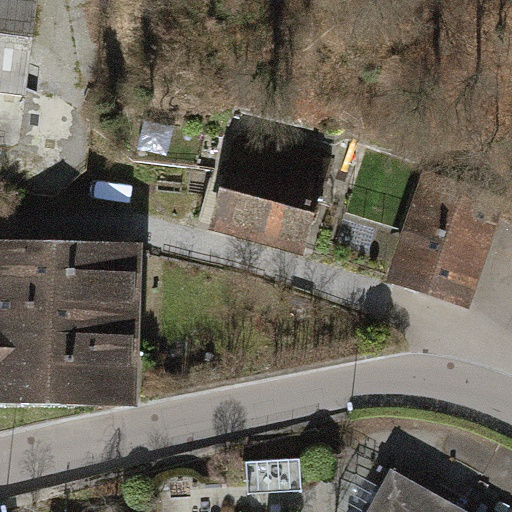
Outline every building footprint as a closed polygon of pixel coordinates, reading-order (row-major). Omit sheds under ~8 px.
[(0,0),(0,98),(25,101),(36,0),(0,0)] [(238,134),(207,235),(305,264),(335,163),(238,134)] [(432,174),(389,286),(466,316),(510,204),(432,174)] [(0,328),(41,330),(43,248),(0,246),(0,328)] [(40,402),(132,405),(135,250),(43,248),(41,330),(40,402)] [(0,401),(40,402),(41,330),(0,328),(0,401)] [(453,511),(383,472),(360,511),(453,511)]
